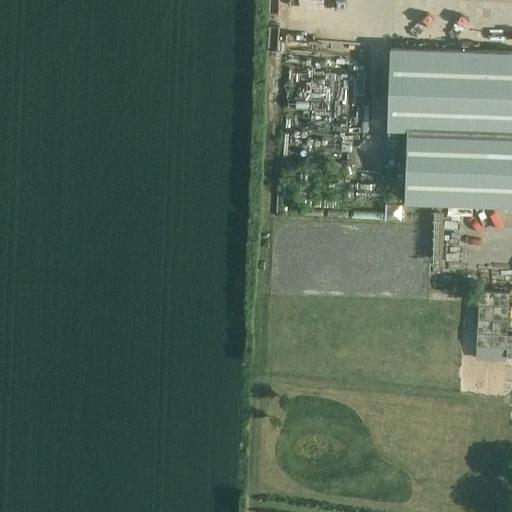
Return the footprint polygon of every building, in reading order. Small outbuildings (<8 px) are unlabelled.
[(461,25),(487,26),(487,13),(461,12),(461,25)] [(511,204),(511,50),(390,47),(388,127),(407,128),(405,201),(511,204)] [(479,291),(476,345),(506,347),(506,356),(511,356),(511,333),(507,333),(509,292),(479,291)] [(464,407),(482,408),(484,377),(466,375),(464,407)] [(511,406),(503,407),(504,430),(511,429),(511,406)]
